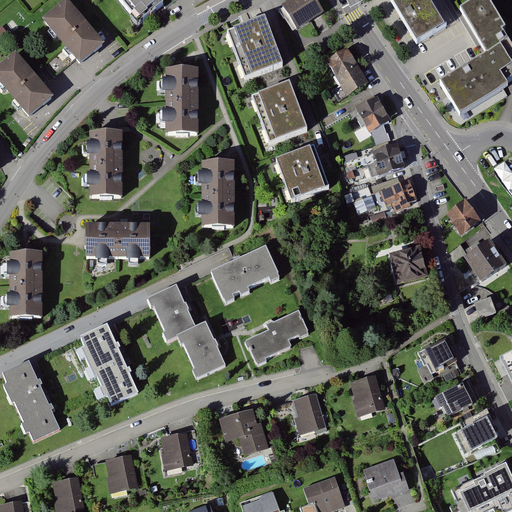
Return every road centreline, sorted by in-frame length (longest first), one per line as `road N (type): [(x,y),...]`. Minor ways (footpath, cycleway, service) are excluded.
road 1 (residential): [(0,485),(202,404),(382,358)]
road 2 (residential): [(511,432),(455,313),(410,146),(411,124),(423,115)]
road 3 (residential): [(0,215),(88,99),(138,58),(238,0)]
road 4 (residential): [(229,255),(0,370)]
road 5 (secondary): [(346,0),(423,115)]
